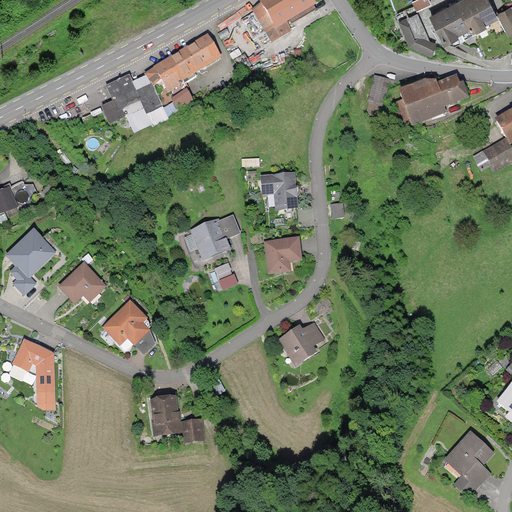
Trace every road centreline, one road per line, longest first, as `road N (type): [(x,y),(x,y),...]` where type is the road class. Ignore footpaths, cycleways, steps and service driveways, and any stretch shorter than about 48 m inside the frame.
road 1 (residential): [(378,50),(323,116),(315,162),(324,260),(301,301),(203,365),(167,378),(119,365),(0,305)]
road 2 (primary): [(0,117),(226,0)]
road 3 (residential): [(511,75),(414,66),(378,50)]
